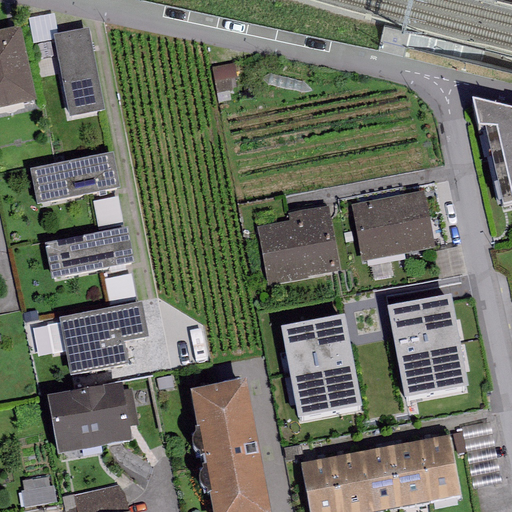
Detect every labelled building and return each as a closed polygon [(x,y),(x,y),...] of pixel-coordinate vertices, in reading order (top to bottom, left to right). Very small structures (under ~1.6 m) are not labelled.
[(19,29),(0,33),(0,110),(36,103),(19,29)] [(88,32),(52,39),(69,120),(105,113),(88,32)] [(511,115),(473,105),(477,132),(485,133),(502,211),(511,209),(511,115)] [(112,157),(29,172),(36,207),(119,191),(112,157)] [(424,192),(350,207),(361,264),(436,249),(424,192)] [(329,209),(288,216),(289,223),(256,229),(266,289),(307,282),(307,279),(339,273),(329,209)] [(127,232),(45,247),(51,282),(133,267),(127,232)] [(132,274),(110,282),(118,305),(140,296),(132,274)] [(453,299),(385,312),(403,406),(470,393),(453,299)] [(141,307),(59,322),(69,379),(127,368),(123,346),(147,341),(141,307)] [(348,313),(273,326),(291,431),(366,419),(348,313)] [(268,511),(245,384),(191,396),(197,432),(195,432),(196,437),(194,438),(193,441),(192,443),(192,447),(193,453),(195,455),(198,457),(199,457),(200,460),(204,460),(205,469),(201,470),(202,474),(201,476),(200,478),(199,481),(199,484),(200,488),(202,490),(203,493),(205,494),(207,499),(210,498),(212,511),(268,511)] [(121,387),(48,400),(58,458),(132,445),(129,429),(137,427),(131,391),(122,392),(121,387)] [(447,440),(417,445),(429,506),(458,500),(447,440)] [(417,445),(391,450),(402,511),(429,506),(417,445)] [(391,450),(361,456),(371,511),(395,511),(402,511),(391,450)] [(371,511),(361,456),(331,462),(340,511),(371,511)] [(340,511),(331,462),(301,468),(309,511),(340,511)] [(26,480),(27,506),(59,504),(57,478),(26,480)]
